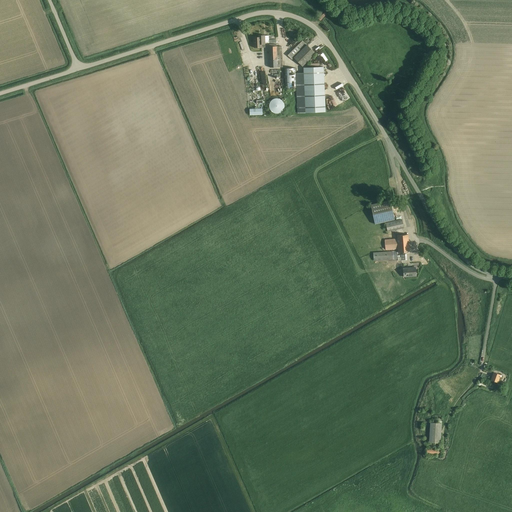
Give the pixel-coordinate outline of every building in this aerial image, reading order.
[(261,44),(265,44),(265,36),(260,36),(260,37),(253,37),(253,48),(261,48),(261,44)] [(294,58),(302,67),(315,54),(303,41),(288,55),(292,60),(294,58)] [(282,68),(281,47),(276,47),(276,45),(269,45),(269,48),(269,68),(282,68)] [(298,113),(305,113),(325,112),(324,67),(304,68),(304,73),(296,73),(298,113)] [(284,89),(295,89),(295,69),(283,69),(284,89)] [(341,98),(346,109),(356,104),(351,93),(341,98)] [(273,99),(271,101),(270,103),(269,105),(269,108),(270,110),(272,112),(274,113),(277,114),(279,113),(281,112),(283,110),(284,108),(284,105),(284,103),(282,101),(280,99),(278,98),(275,98),(273,99)] [(370,205),(375,224),(394,220),(390,200),(370,205)] [(402,219),(386,223),(388,232),(404,228),(402,219)] [(398,253),(409,252),(408,235),(397,236),(397,239),(384,241),(385,250),(398,249),(398,253)] [(397,259),(397,251),(373,253),(374,261),(397,259)] [(404,277),(416,276),(415,268),(403,268),(404,277)] [(501,381),(503,376),(494,372),(490,380),(498,384),(499,380),(501,381)] [(441,443),(442,423),(431,423),(430,443),(441,443)]
